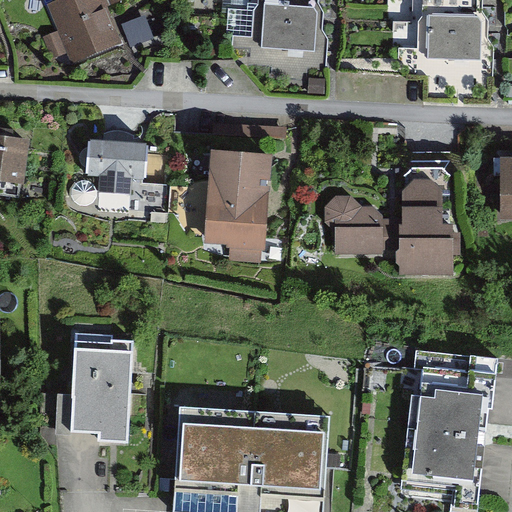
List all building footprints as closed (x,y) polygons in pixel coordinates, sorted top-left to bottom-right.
[(109,53),(90,0),(65,0),(51,5),(71,66),(109,53)] [(132,0),(91,0),(97,14),(132,0)] [(226,0),(226,14),(244,14),(243,58),(258,59),(258,74),(346,75),(347,7),(340,7),(340,0),(226,0)] [(415,0),(416,29),(426,29),(425,66),(443,67),(443,82),(503,83),(503,17),(498,17),(497,0),(415,0)] [(127,22),(133,42),(152,36),(145,16),(127,22)] [(34,138),(0,134),(0,194),(29,197),(34,138)] [(92,212),(97,210),(97,218),(163,222),(166,191),(154,190),(157,147),(90,142),(88,174),(104,176),(103,188),(100,184),(95,181),(90,181),(85,182),(80,184),(77,188),(75,192),(75,197),(76,202),(78,206),(82,210),(87,211),(92,212)] [(285,166),(205,155),(200,190),(207,197),(214,198),(211,224),(196,222),(193,242),(257,251),(256,264),(271,266),(285,166)] [(511,162),(503,163),(504,227),(511,226),(511,162)] [(337,206),(338,252),(402,251),(403,282),(468,281),(466,172),(409,172),(409,218),(381,218),(380,206),(337,206)] [(10,319),(0,319),(0,398),(3,398),(3,388),(11,388),(10,319)] [(106,447),(149,449),(155,340),(92,337),(89,401),(68,400),(66,427),(83,428),(82,435),(106,436),(106,447)] [(506,511),(511,447),(511,367),(413,359),(401,497),(459,502),(457,511),(506,511)] [(173,511),(322,511),(328,418),(180,412),(173,511)]
